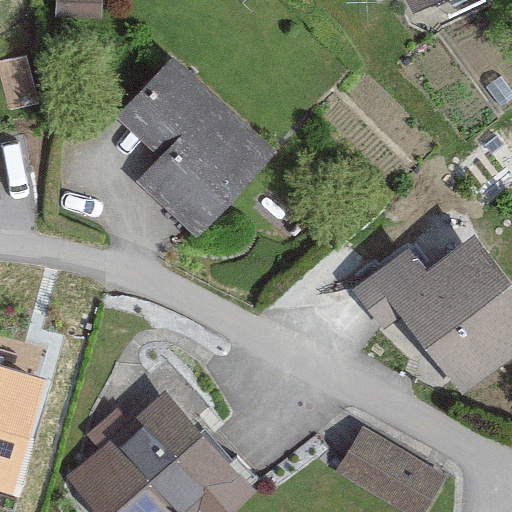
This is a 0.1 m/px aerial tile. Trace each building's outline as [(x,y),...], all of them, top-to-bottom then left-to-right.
[(433,0),(403,0),(409,11),(433,0)] [(272,151),(169,57),(110,122),(154,162),(130,187),(190,241),(272,151)] [(511,352),(511,284),(471,231),(420,269),(405,251),(348,294),(378,335),(397,320),(455,396),(511,352)] [(43,382),(0,369),(0,488),(11,491),(43,382)] [(238,485),(244,480),(167,392),(64,481),(90,511),(232,511),(249,498),(238,485)] [(335,474),(396,511),(422,511),(442,480),(361,431),(335,474)]
